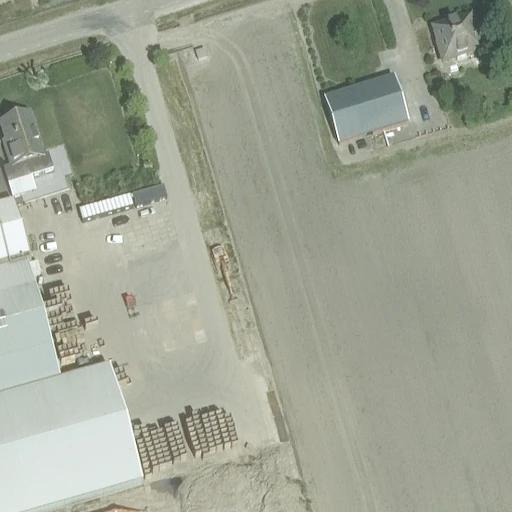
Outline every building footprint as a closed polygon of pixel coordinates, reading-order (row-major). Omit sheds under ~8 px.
[(432,29),(442,64),(481,52),(470,17),(432,29)] [(324,100),(338,146),(407,125),(393,79),(324,100)] [(6,153),(11,168),(3,170),(8,186),(31,178),(53,172),(48,156),(42,158),(29,116),(0,125),(8,152),(6,153)] [(166,200),(162,188),(131,197),(134,209),(166,200)] [(132,209),(129,197),(78,212),(81,224),(132,209)] [(26,267),(26,266),(30,265),(29,263),(28,259),(18,223),(14,207),(13,204),(0,207),(0,511),(49,511),(143,486),(109,368),(60,382),(28,267),(26,267)]
